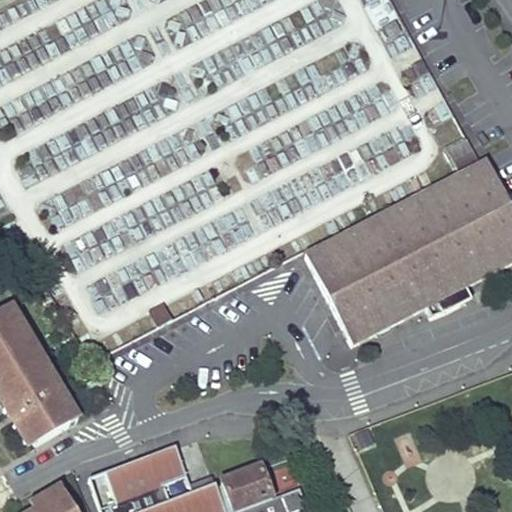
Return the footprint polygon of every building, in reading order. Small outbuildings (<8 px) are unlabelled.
[(440,141),(459,136),(455,121),(437,126),(440,141)] [(464,139),(445,150),(457,174),(478,163),(464,139)] [(511,224),(482,167),(304,259),(321,293),(351,350),(511,266),(511,224)] [(149,314),(152,321),(164,315),(161,309),(149,314)] [(0,392),(33,450),(69,430),(61,415),(68,411),(48,377),(41,381),(33,367),(25,353),(32,349),(9,310),(0,315),(0,392)] [(164,315),(152,321),(157,330),(169,324),(164,315)] [(32,349),(25,353),(33,367),(40,363),(32,349)] [(40,363),(33,367),(41,381),(48,377),(40,363)] [(68,411),(61,415),(69,430),(76,425),(68,411)] [(410,465),(420,459),(407,436),(397,442),(410,465)] [(314,511),(307,492),(253,511),(223,511),(212,482),(187,491),(173,454),(90,485),(99,511),(314,511)] [(259,472),(220,486),(229,511),(240,511),(269,501),(259,472)] [(55,496),(35,507),(38,511),(44,511),(59,503),(55,496)] [(44,511),(71,511),(65,500),(59,503),(44,511)]
